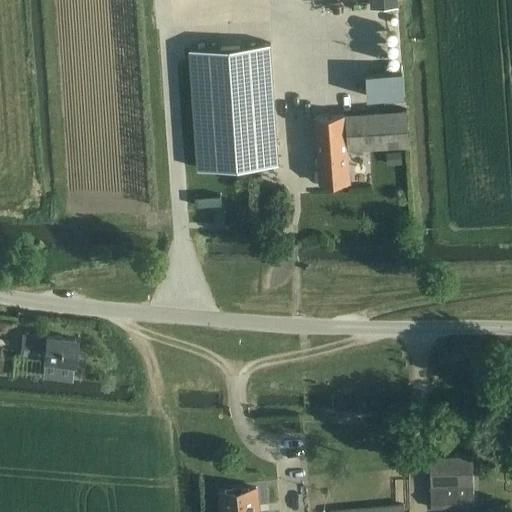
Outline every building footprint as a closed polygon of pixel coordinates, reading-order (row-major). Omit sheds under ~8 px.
[(199,167),(277,162),(269,42),(191,47),(199,167)] [(367,95),(406,93),(404,69),(366,71),(367,95)] [(320,184),(350,182),(347,150),(409,144),(406,108),(314,116),(320,184)] [(73,362),(75,339),(21,334),(20,354),(44,356),(43,360),(73,362)] [(430,484),(431,508),(474,506),(473,483),(472,454),(430,455),(430,484)] [(258,511),(256,487),(220,490),(221,511),(258,511)] [(403,511),(403,503),(328,510),(328,511),(403,511)]
